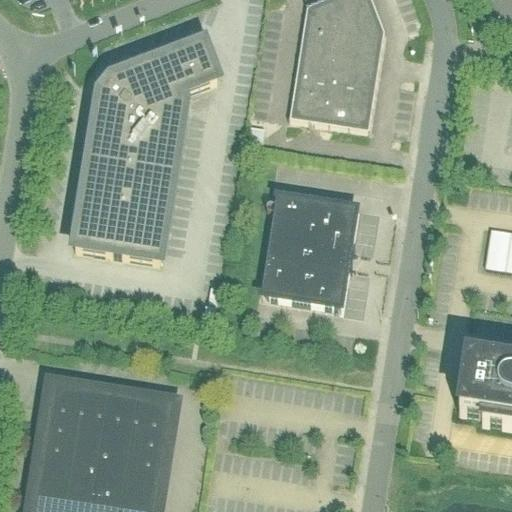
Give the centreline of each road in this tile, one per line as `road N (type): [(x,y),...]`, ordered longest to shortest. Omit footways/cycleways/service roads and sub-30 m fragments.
road 1 (unclassified): [(436,0),(443,58),(371,511)]
road 2 (unclassified): [(0,245),(24,88),(19,63)]
road 3 (unclassified): [(19,63),(179,0)]
